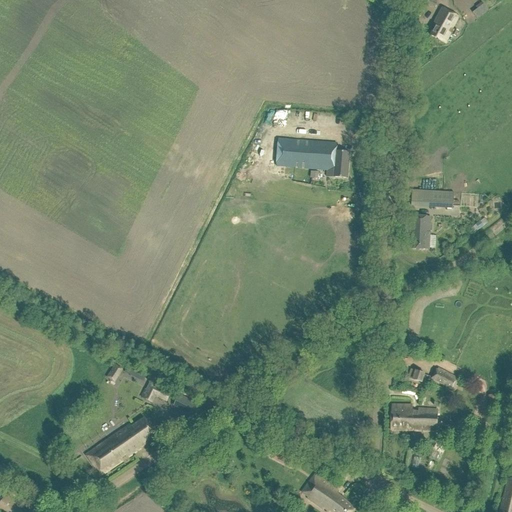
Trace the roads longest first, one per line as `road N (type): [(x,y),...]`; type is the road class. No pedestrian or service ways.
road 1 (tertiary): [(382,300),(404,0)]
road 2 (track): [(230,407),(0,291)]
road 3 (unclassified): [(230,407),(382,300)]
road 4 (unclassified): [(76,511),(230,407)]
road 5 (tertiary): [(372,479),(382,300)]
road 6 (unclassified): [(372,479),(230,407)]
